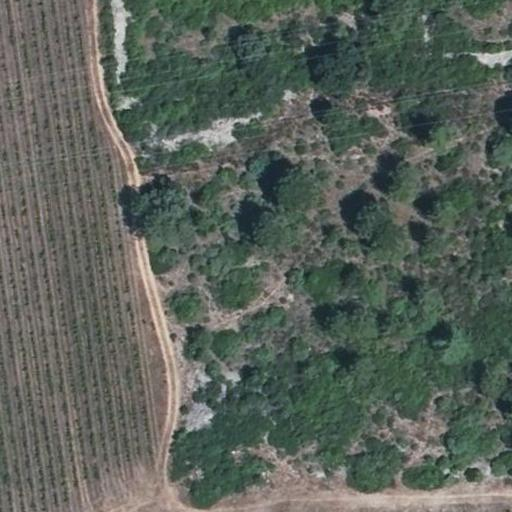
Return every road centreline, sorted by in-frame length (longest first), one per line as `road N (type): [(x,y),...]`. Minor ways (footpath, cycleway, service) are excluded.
road 1 (track): [(103,0),(96,95),(133,157),(177,385),(154,502),(116,511)]
road 2 (track): [(154,502),(511,499)]
